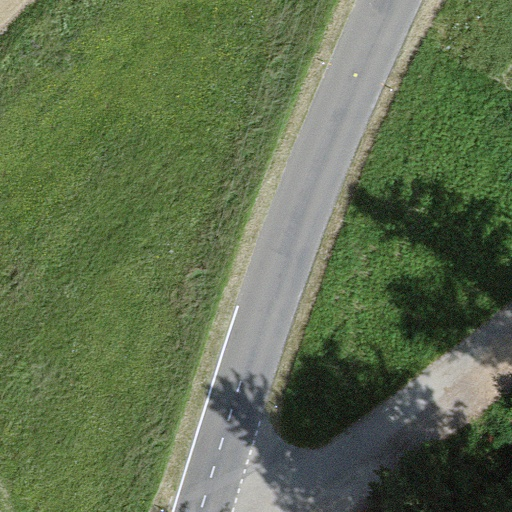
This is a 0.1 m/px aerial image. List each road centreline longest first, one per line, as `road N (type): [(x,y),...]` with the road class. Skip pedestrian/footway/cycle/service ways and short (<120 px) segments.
road 1 (tertiary): [(380,0),(265,293),(194,511)]
road 2 (track): [(285,511),(511,324)]
